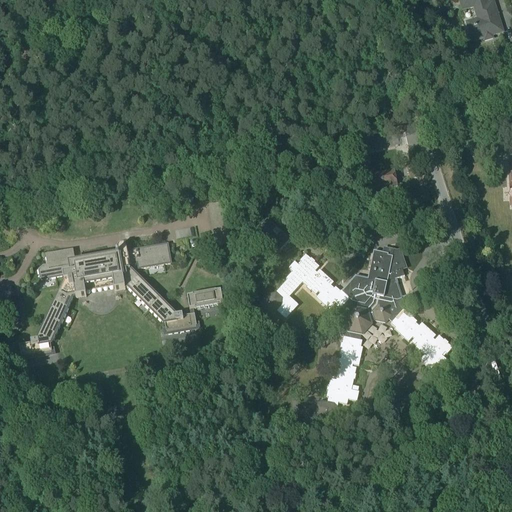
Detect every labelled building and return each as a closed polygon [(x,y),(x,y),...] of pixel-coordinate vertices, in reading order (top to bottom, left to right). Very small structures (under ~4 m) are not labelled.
[(486,0),(458,0),(462,12),(474,8),(477,18),(466,22),(471,40),(475,42),(484,39),(485,42),(493,40),(492,37),(503,33),(493,2),(487,4),(486,0)] [(394,172),(373,176),(376,192),(397,189),(394,172)] [(420,172),(409,174),(410,180),(421,179),(420,172)] [(381,201),(366,203),(369,217),(383,215),(381,201)] [(230,245),(223,205),(209,208),(216,248),(230,245)] [(260,237),(256,241),(273,258),(291,240),(282,231),(278,236),(273,232),(277,227),(268,219),(256,232),(260,237)] [(125,290),(128,290),(163,324),(164,323),(166,335),(197,330),(194,316),(182,319),(182,316),(175,317),(130,272),(129,266),(137,265),(138,271),(171,265),(167,247),(127,254),(126,251),(123,247),(118,248),(117,252),(118,256),(116,256),(116,258),(74,266),(72,253),(47,258),(48,264),(46,264),(46,267),(43,268),(38,272),(39,282),(63,277),(64,284),(37,342),(30,343),(31,345),(19,347),(22,361),(52,355),(50,343),(51,344),(72,300),(76,299),(76,300),(86,298),(85,294),(114,289),(115,293),(125,292),(125,290)] [(362,337),(371,326),(371,323),(375,323),(375,324),(385,326),(390,320),(393,322),(391,325),(395,330),(394,331),(399,335),(398,337),(400,335),(403,339),(402,340),(402,341),(404,339),(409,344),(412,340),(414,341),(412,344),(416,348),(415,349),(419,353),(421,352),(425,356),(421,359),(425,362),(423,365),(430,372),(435,365),(439,368),(445,362),(447,363),(448,363),(443,359),(446,356),(447,357),(452,351),(447,347),(448,345),(444,341),(443,343),(438,338),(434,342),(433,341),(435,339),(430,335),(432,333),(431,333),(430,334),(426,331),(427,329),(426,330),(421,326),(419,329),(416,326),(416,325),(412,320),(413,319),(409,315),(407,317),(403,313),(404,311),(403,307),(416,302),(405,305),(403,299),(401,300),(396,285),(395,285),(394,282),(405,278),(402,271),(406,270),(401,253),(393,251),(392,258),(388,257),(388,256),(373,253),(367,281),(355,278),(342,294),(341,293),(339,294),(334,290),(334,291),(330,288),(333,286),(328,281),(330,280),(329,279),(328,281),(324,277),(325,276),(325,275),(323,277),(319,273),(316,275),(315,274),(318,270),(314,265),(315,264),(311,260),(309,261),(305,257),(299,263),(300,263),(298,267),(293,263),(295,265),(289,271),(293,275),(287,281),(288,283),(276,295),(269,297),(261,306),(259,313),(265,319),(272,317),(277,312),(280,315),(279,316),(285,321),(298,307),(289,299),(303,284),(307,288),(306,290),(310,294),(312,292),(317,296),(319,294),(320,296),(317,299),(321,304),(320,305),(320,306),(322,304),(326,308),(324,309),(325,310),(326,308),(330,312),(330,313),(338,320),(336,323),(336,324),(342,339),(345,340),(344,346),(342,345),(341,350),(343,351),(341,357),(342,358),(342,362),(338,361),(337,367),(335,367),(337,368),(336,373),(334,373),(333,373),(336,374),(334,380),(337,380),(337,383),(332,381),(330,388),(328,387),(327,393),(329,393),(328,400),(329,400),(328,405),(321,404),(316,406),(314,414),(318,418),(330,421),(335,419),(338,404),(347,406),(348,401),(357,403),(359,394),(355,393),(356,389),(351,388),(353,382),(355,382),(356,376),(354,376),(355,370),(352,369),(352,367),(358,368),(359,362),(361,362),(359,361),(360,356),(363,357),(363,356),(360,356),(362,349),(361,349),(362,343),(358,342),(359,336),(362,337)] [(223,306),(221,293),(187,299),(189,312),(194,311),(223,306)] [(424,395),(409,398),(410,405),(426,402),(424,395)] [(264,451),(250,454),(252,461),(265,458),(264,451)]
